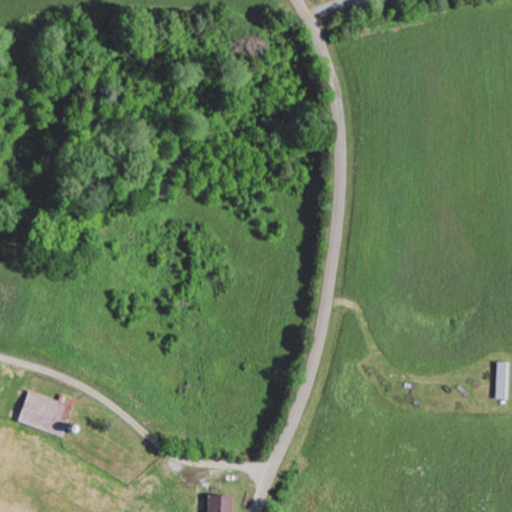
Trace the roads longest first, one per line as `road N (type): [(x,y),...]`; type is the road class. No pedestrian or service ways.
road 1 (residential): [(255,511),(313,368),(337,233),(337,105),(323,51),(296,0)]
road 2 (residential): [(270,472),(183,462),(90,393),(0,358)]
road 3 (residential): [(179,459),(306,388)]
